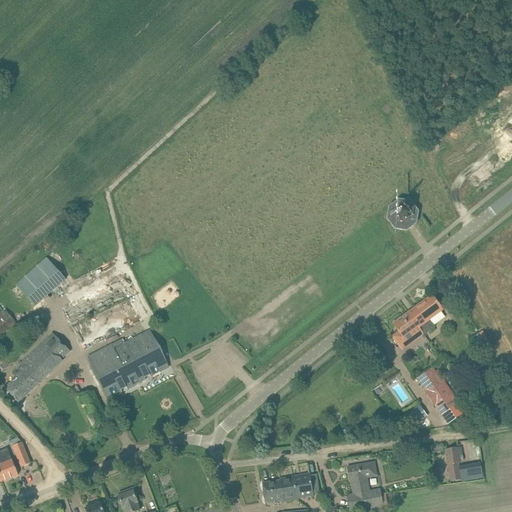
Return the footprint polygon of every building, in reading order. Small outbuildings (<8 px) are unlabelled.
[(394,229),(406,231),(416,223),(418,211),(411,201),(399,200),(389,207),(387,219),(394,229)] [(52,265),(22,291),(35,306),(65,280),(52,265)] [(415,308),(414,309),(425,323),(419,328),(423,334),(424,335),(435,327),(430,320),(443,311),(432,295),(415,308)] [(398,332),(392,337),(399,346),(405,342),(408,346),(423,334),(419,328),(425,323),(414,309),(393,324),(398,332)] [(0,336),(16,323),(5,311),(0,314),(0,336)] [(5,388),(19,403),(56,368),(54,366),(63,358),(70,352),(53,333),(46,340),(11,373),(15,378),(5,388)] [(469,339),(478,353),(487,348),(479,334),(469,339)] [(106,348),(88,357),(109,398),(122,392),(120,389),(126,386),(127,389),(145,380),(144,377),(149,374),(151,377),(161,371),(142,335),(129,341),(123,345),(121,340),(112,345),(114,349),(108,352),(106,348)] [(432,368),(416,379),(434,407),(435,406),(441,415),(456,405),(453,400),(432,368)] [(74,389),(79,400),(93,427),(107,420),(93,392),(82,398),(77,387),(74,389)] [(419,404),(404,414),(408,421),(416,415),(421,422),(427,418),(419,404)] [(16,438),(10,440),(12,446),(11,446),(20,468),(29,464),(21,443),(16,438)] [(444,451),(449,482),(461,480),(459,467),(459,464),(462,464),(461,461),(464,461),(461,448),(444,451)] [(0,462),(0,482),(18,475),(7,449),(0,451),(0,460),(1,462),(0,462)] [(383,511),(383,506),(380,490),(369,492),(368,486),(365,487),(363,478),(377,476),(374,462),(347,467),(350,480),(351,480),(353,494),(347,496),(349,511),(351,511),(373,508),(373,511),(383,511)] [(313,497),(310,474),(280,479),(280,481),(262,483),(265,503),(282,500),(283,502),(313,497)] [(124,511),(134,511),(140,510),(137,503),(135,497),(137,496),(135,488),(124,492),(125,494),(118,497),(122,506),(122,508),(123,508),(124,511)] [(85,509),(86,511),(106,511),(105,510),(103,510),(100,503),(94,505),(94,503),(86,506),(87,508),(85,509)]
